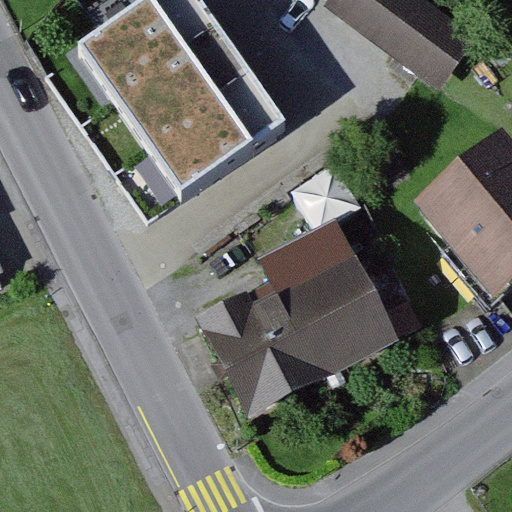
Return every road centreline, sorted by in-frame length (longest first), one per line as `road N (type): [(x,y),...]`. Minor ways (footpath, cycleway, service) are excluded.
road 1 (tertiary): [(220,511),(0,79)]
road 2 (residential): [(374,511),(511,409)]
